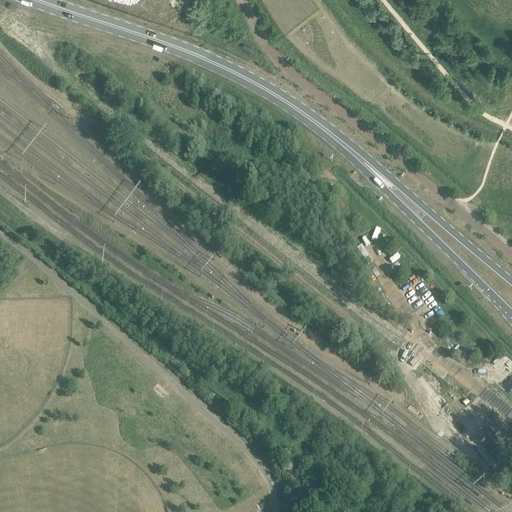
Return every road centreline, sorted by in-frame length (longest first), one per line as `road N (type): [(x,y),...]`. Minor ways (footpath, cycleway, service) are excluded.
road 1 (primary): [(34,0),(230,71),(347,149)]
road 2 (primary): [(347,149),(511,317)]
road 3 (primary): [(511,280),(347,149)]
